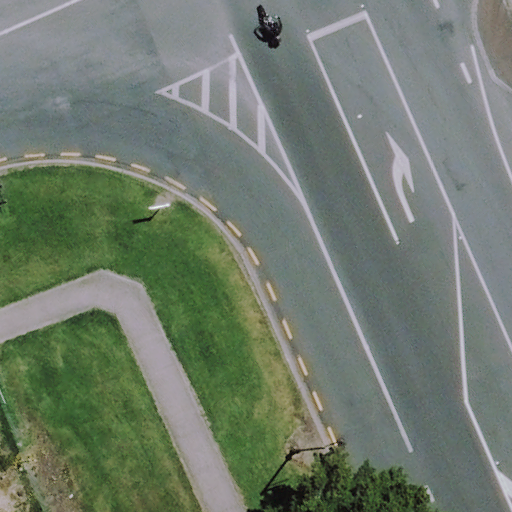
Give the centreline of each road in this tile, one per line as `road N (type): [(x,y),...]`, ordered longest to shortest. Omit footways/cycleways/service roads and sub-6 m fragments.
road 1 (secondary): [(488,381),(307,256),(200,166),(87,107),(0,74)]
road 2 (secondary): [(488,381),(323,0)]
